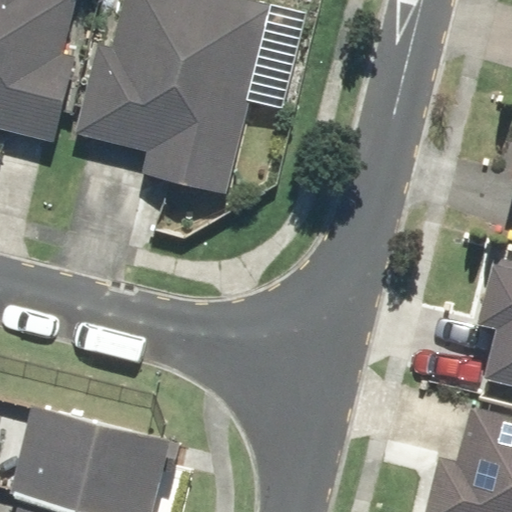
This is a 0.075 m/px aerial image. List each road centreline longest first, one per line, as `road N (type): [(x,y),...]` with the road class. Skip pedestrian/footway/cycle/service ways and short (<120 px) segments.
road 1 (residential): [(399,0),(321,373)]
road 2 (residential): [(0,288),(321,373)]
road 3 (residential): [(321,373),(286,511)]
